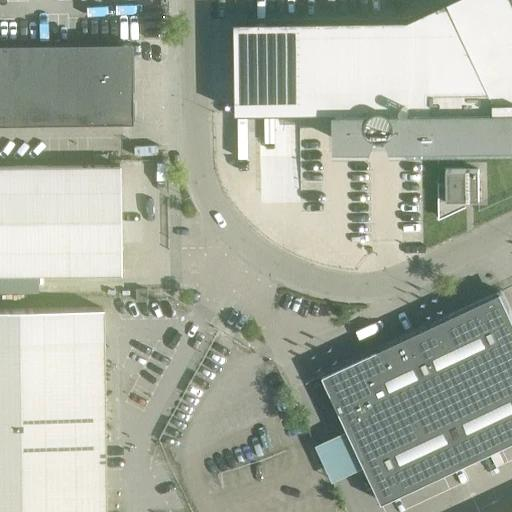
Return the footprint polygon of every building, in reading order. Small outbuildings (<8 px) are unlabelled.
[(511,0),(444,0),(408,17),(235,19),(236,100),(236,112),(336,111),(336,141),(511,138),(511,0)] [(130,42),(0,43),(0,123),(89,122),(130,122),(131,122),(131,123),(133,123),(134,123),(134,111),(131,111),(130,42)] [(0,273),(119,272),(120,272),(118,164),(0,165),(0,273)] [(478,200),(478,173),(478,170),(445,170),(446,184),(439,184),(439,182),(438,182),(438,219),(466,206),(465,206),(465,200),(478,200)] [(357,257),(389,257),(390,227),(358,227),(357,257)] [(135,289),(135,295),(135,300),(146,300),(146,289),(135,289)] [(511,317),(500,292),(382,347),(393,370),(392,370),(441,474),(511,441),(511,317)] [(0,308),(0,511),(103,511),(100,307),(0,308)] [(382,347),(322,375),(347,428),(364,465),(382,502),(441,474),(392,370),(393,370),(382,347)]
